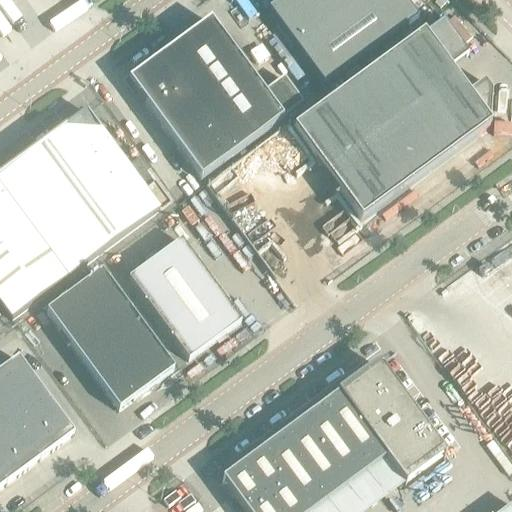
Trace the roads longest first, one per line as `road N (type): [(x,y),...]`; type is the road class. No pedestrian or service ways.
road 1 (unclassified): [(0,114),(157,0),(492,0),(511,19)]
road 2 (unclassified): [(81,511),(511,192)]
